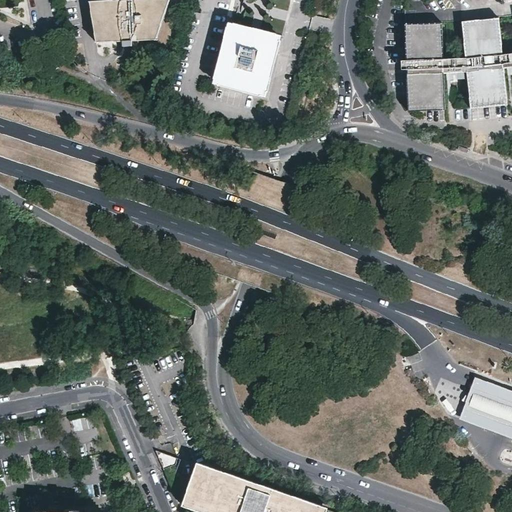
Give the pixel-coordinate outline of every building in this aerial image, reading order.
[(107,0),(90,1),(97,42),(120,41),(157,39),(169,0),(107,0)] [(464,21),(462,22),(465,58),(467,72),(470,109),(507,105),(504,69),(502,54),(498,18),(464,23),(464,21)] [(282,35),(228,21),(213,83),(266,97),(282,35)] [(441,23),(404,25),(406,60),(401,60),(401,70),(407,70),(407,75),(408,111),(445,110),(443,73),(443,60),(441,23)] [(511,52),(502,54),(504,69),(506,69),(511,68),(511,52)] [(465,58),(443,60),(443,73),(467,72),(465,58)] [(511,438),(511,390),(474,377),(473,380),(468,394),(459,419),(510,438),(511,438)] [(88,416),(76,417),(77,429),(88,429),(88,416)] [(183,503),(209,511),(335,511),(326,509),(196,464),(156,450),(178,501),(183,503)] [(197,461),(196,464),(326,509),(327,506),(325,506),(199,462),(197,461)] [(209,511),(183,503),(182,505),(184,506),(202,511),(209,511)]
